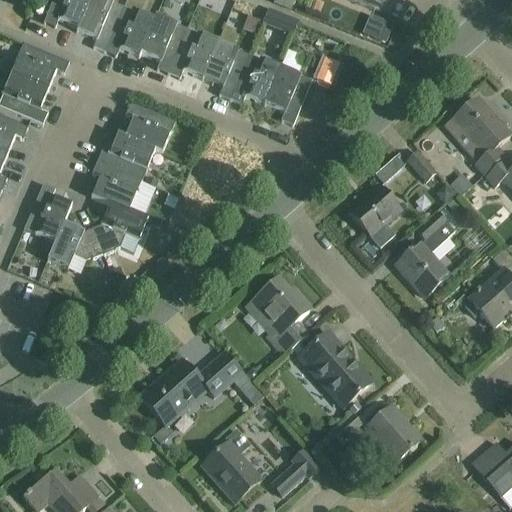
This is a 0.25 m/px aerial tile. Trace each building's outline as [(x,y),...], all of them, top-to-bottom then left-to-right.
[(76,35),(91,0),(54,0),(43,26),(56,31),(59,24),(78,31),(76,35)] [(91,0),(76,35),(95,43),(92,50),(104,56),(110,41),(123,10),(99,0),(91,0)] [(282,9),(285,0),(277,0),(275,6),(282,9)] [(291,0),(285,0),(282,9),(291,12),(295,1),(291,0)] [(342,0),(368,11),(382,16),(388,1),(384,0),(342,0)] [(110,41),(104,56),(116,61),(119,53),(137,60),(153,23),(123,10),(110,41)] [(264,26),(279,33),(283,22),(268,16),(264,26)] [(153,23),(137,60),(139,61),(141,57),(160,65),(157,73),(169,78),(187,32),(155,19),(153,23)] [(249,20),(243,33),(255,38),(261,25),(251,21),(249,20)] [(373,44),(386,49),(394,30),(381,24),(373,44)] [(218,45),(187,32),(169,78),(180,83),(183,75),(202,84),(218,45)] [(249,58),(218,45),(202,84),(222,92),(219,99),(230,104),(249,58)] [(11,78),(46,93),(54,75),(63,79),(69,66),(24,47),(11,78)] [(288,53),(280,71),(264,109),(284,118),(281,125),(292,130),(312,84),(297,78),(301,70),(295,68),(293,62),(295,57),(288,53)] [(249,58),(230,104),(242,109),(245,102),(264,109),(280,71),(249,58)] [(314,85),(327,90),(333,74),(321,69),(314,85)] [(46,93),(11,78),(0,105),(0,110),(43,129),(48,117),(38,113),(46,93)] [(477,101),(453,122),(446,130),(477,167),(475,169),(483,178),(506,158),(498,150),(511,139),(477,101)] [(117,139),(162,158),(175,126),(130,108),(125,120),(133,123),(125,141),(118,138),(117,139)] [(0,157),(7,160),(15,141),(23,144),(28,132),(0,120),(0,157)] [(102,156),(97,167),(142,185),(155,155),(162,158),(117,139),(109,159),(102,156)] [(180,164),(190,168),(193,159),(184,155),(180,164)] [(427,185),(436,176),(417,155),(408,163),(427,185)] [(398,158),(383,173),(390,180),(405,165),(398,158)] [(511,192),(511,169),(506,163),(487,180),(495,190),(504,183),(511,192)] [(142,185),(97,167),(92,178),(100,182),(92,202),(110,210),(129,217),(129,216),(142,185)] [(146,187),(155,190),(157,185),(148,181),(146,187)] [(465,184),(453,194),(459,202),(471,191),(465,184)] [(445,188),(436,197),(444,205),(453,197),(445,188)] [(55,247),(63,227),(71,208),(51,200),(54,193),(42,189),(23,234),(55,247)] [(349,215),(380,250),(392,239),(382,229),(400,213),(379,189),(349,215)] [(425,214),(435,206),(427,195),(417,203),(425,214)] [(110,210),(101,229),(93,232),(104,260),(115,255),(115,254),(121,252),(126,240),(138,245),(147,224),(129,216),(129,217),(110,210)] [(444,211),(439,216),(447,226),(453,232),(458,227),(444,211)] [(425,243),(397,269),(425,301),(449,280),(429,257),(455,234),(453,232),(447,226),(439,216),(418,235),(425,243)] [(63,227),(55,247),(47,265),(68,273),(73,261),(86,265),(91,264),(91,265),(104,260),(93,232),(84,236),(63,227)] [(468,302),(469,303),(465,307),(476,320),(480,316),(494,331),(511,315),(511,261),(504,253),(493,263),(502,273),(468,302)] [(117,286),(124,283),(120,273),(112,276),(117,286)] [(298,325),(310,314),(281,280),(255,303),(278,330),(268,339),(285,359),(291,353),(299,346),(309,337),(298,325)] [(344,410),(372,384),(329,336),(301,361),(344,410)] [(299,346),(291,353),(298,360),(306,353),(299,346)] [(183,364),(141,400),(166,429),(207,393),(214,401),(232,385),(242,397),(253,387),(246,379),(226,356),(216,364),(198,381),(183,364)] [(254,372),(246,379),(253,387),(261,380),(254,372)] [(357,407),(349,413),(353,418),(354,418),(361,411),(357,407)] [(396,466),(423,443),(393,408),(366,432),(396,466)] [(341,446),(362,427),(354,418),(353,418),(332,436),(341,446)] [(166,430),(153,441),(160,449),(173,438),(166,430)] [(228,447),(205,467),(218,480),(215,483),(236,507),(262,483),(240,458),(249,450),(235,434),(225,443),(228,447)] [(472,468),(511,511),(511,510),(511,450),(506,456),(497,445),(472,468)] [(283,499),(306,479),(296,467),(273,488),(283,499)] [(106,511),(108,511),(100,500),(89,488),(73,503),(64,493),(70,488),(56,472),(23,501),(32,511),(44,511),(48,509),(50,511),(106,511)]
